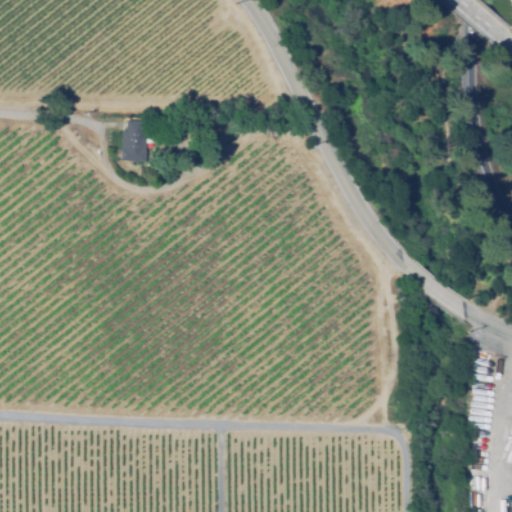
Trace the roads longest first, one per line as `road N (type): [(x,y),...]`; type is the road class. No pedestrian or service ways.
road 1 (residential): [(475,316),(408,265),(357,196),(250,0)]
road 2 (motorway): [(479,0),(480,137),(511,221)]
